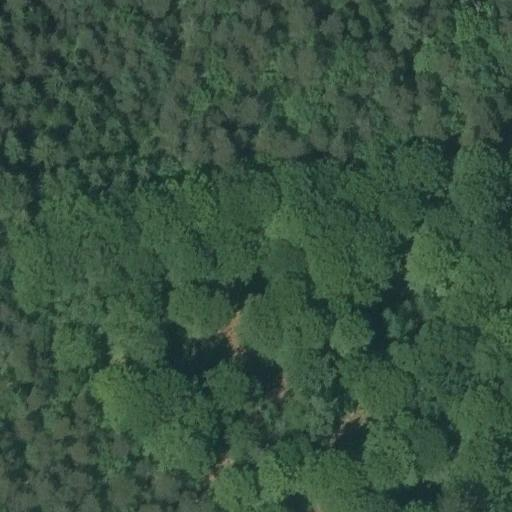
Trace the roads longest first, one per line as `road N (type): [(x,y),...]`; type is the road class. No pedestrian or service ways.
road 1 (track): [(19,309),(27,269),(55,249),(394,188),(511,181)]
road 2 (track): [(0,293),(151,462),(213,511)]
road 3 (track): [(394,188),(511,110)]
